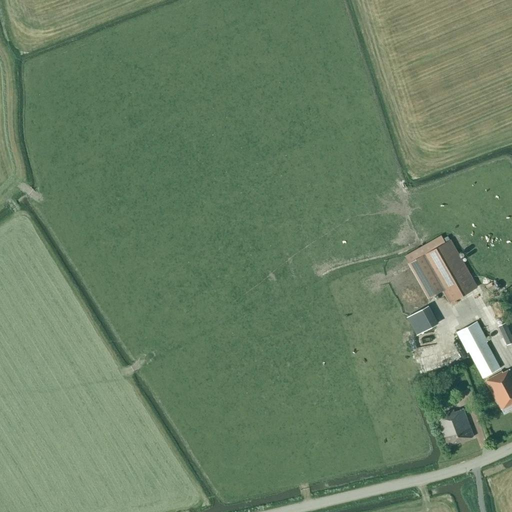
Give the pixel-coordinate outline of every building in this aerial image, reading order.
[(441,236),(404,256),(428,298),(442,290),(449,303),(477,287),(451,240),(446,243),(441,236)] [(406,317),(416,335),(437,324),(428,305),(406,317)] [(511,404),(511,405),(511,373),(510,369),(502,373),(486,342),(487,341),(477,321),(456,332),(467,352),(468,352),(482,378),(488,375),(490,378),(486,381),(501,409),(511,404)] [(498,326),(506,345),(511,342),(511,337),(506,323),(498,326)] [(420,334),(422,344),(428,343),(425,333),(420,334)] [(436,417),(447,447),(473,437),(463,409),(454,412),(453,410),(436,417)]
